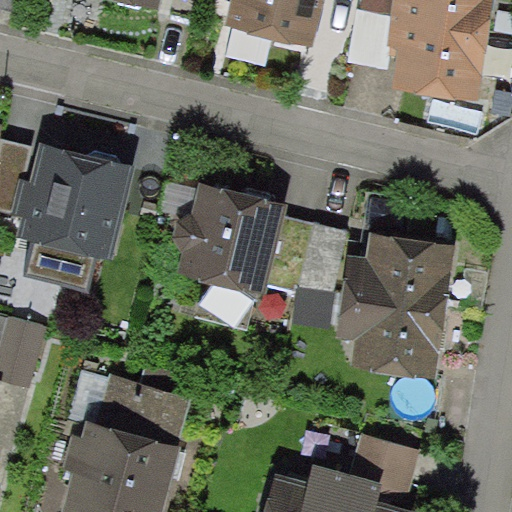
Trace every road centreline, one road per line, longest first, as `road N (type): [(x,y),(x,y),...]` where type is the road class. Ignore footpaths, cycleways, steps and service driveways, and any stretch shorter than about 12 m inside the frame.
road 1 (residential): [(0,57),(511,186)]
road 2 (residential): [(478,511),(511,327)]
